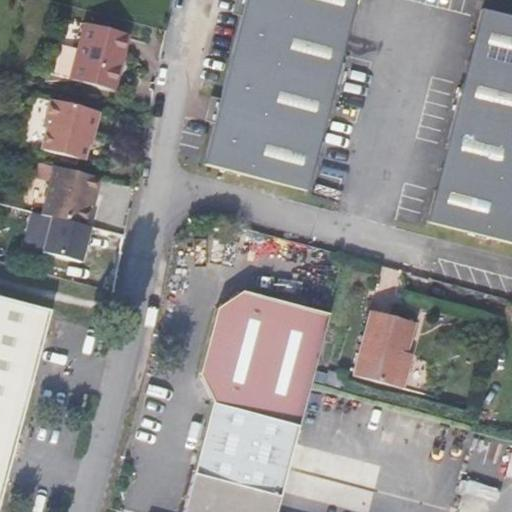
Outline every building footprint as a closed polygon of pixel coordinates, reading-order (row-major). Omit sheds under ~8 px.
[(246,0),(205,163),(304,189),(351,0),(246,0)] [(511,243),(511,16),(479,8),(425,221),(511,243)] [(84,24),(70,80),(114,91),(128,35),(84,24)] [(97,112),(47,100),(40,127),(44,128),(39,149),(79,160),(83,146),(88,147),(97,112)] [(93,194),(97,175),(51,164),(39,214),(81,224),(86,204),(89,193),(93,194)] [(275,511),(279,498),(310,380),(327,316),(236,292),(212,308),(201,352),(194,379),(209,404),(178,511),(275,511)] [(0,298),(0,498),(51,312),(0,298)] [(403,388),(409,367),(402,365),(406,351),(413,322),(369,311),(353,375),(403,388)] [(413,353),(406,351),(402,365),(409,367),(413,353)] [(329,511),(279,498),(275,511),(329,511)]
